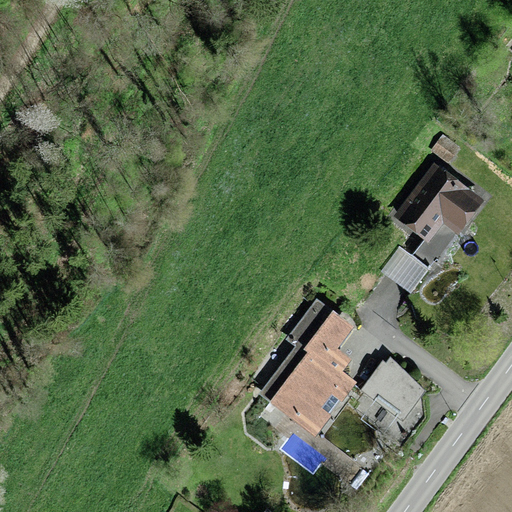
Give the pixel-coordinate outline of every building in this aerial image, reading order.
[(459,151),(441,137),(430,151),(448,165),(459,151)] [(428,247),(438,234),(450,243),(456,236),(459,238),(485,203),(433,165),(392,220),(428,247)] [(381,272),(411,293),(429,268),(398,247),(381,272)] [(351,363),(338,353),(355,330),(315,300),(285,341),(294,348),(258,397),(315,440),(332,418),(329,415),(339,402),(342,404),(356,385),(342,374),(351,363)] [(426,395),(389,359),(387,365),(384,363),(360,392),(403,425),(426,395)]
